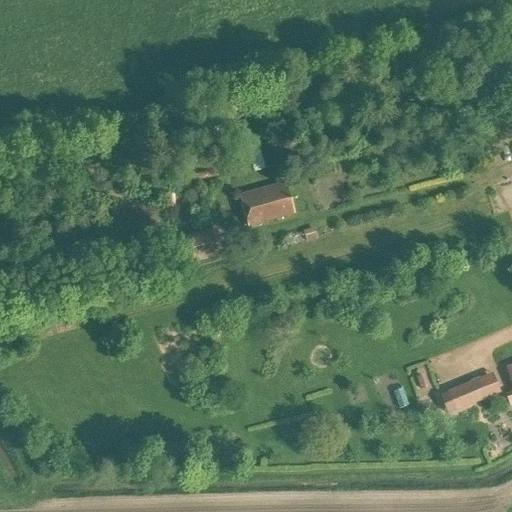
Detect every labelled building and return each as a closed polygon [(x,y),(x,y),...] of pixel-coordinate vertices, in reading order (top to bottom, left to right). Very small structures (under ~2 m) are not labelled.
[(207,111),(179,120),(185,136),(212,127),(207,111)] [(247,228),(293,216),(291,209),(292,209),(287,193),(284,185),(238,197),(247,228)] [(214,229),(185,237),(192,260),(221,251),(214,229)] [(317,241),(313,229),(303,232),(303,234),(285,239),(288,249),(306,243),(307,244),(317,241)] [(453,413),(498,395),(491,376),(445,394),(453,413)]
